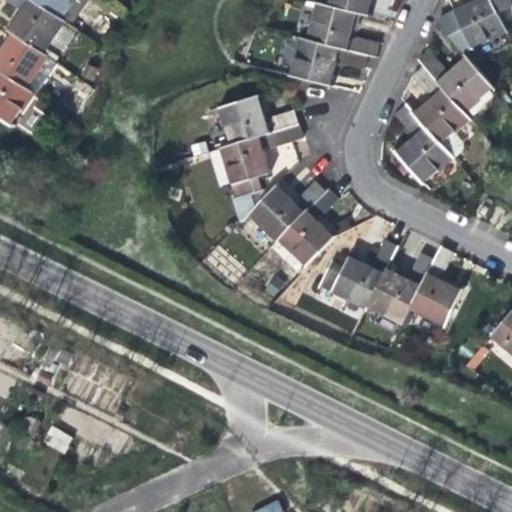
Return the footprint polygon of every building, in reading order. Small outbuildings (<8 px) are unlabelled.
[(42,54),(64,21),(59,18),(32,0),(6,0),(16,6),(22,5),(26,7),(18,18),(10,31),(13,34),(42,54)] [(32,0),(59,18),(71,0),(32,0)] [(370,0),(329,0),(328,6),(356,13),(367,15),(370,0)] [(498,13),(491,0),(480,0),(469,6),(455,12),(472,48),(507,31),(498,13)] [(511,0),(491,0),(498,13),(511,6),(511,0)] [(309,40),(368,55),(376,57),(379,43),(358,38),(352,41),(349,40),(353,25),(356,13),(328,6),(318,3),(309,40)] [(0,71),(25,88),(47,57),(42,54),(13,34),(7,44),(0,54),(0,71)] [(333,73),(337,57),(340,58),(343,63),(365,69),(368,55),(309,40),(301,38),(291,77),(299,78),(330,86),(333,73)] [(429,50),(419,60),(424,66),(463,113),(493,88),(467,57),(455,67),(445,76),(443,74),(444,67),(429,50)] [(463,113),(424,66),(412,76),(427,93),(433,93),(435,96),(424,105),(415,113),(453,158),(462,150),(463,143),(453,133),(469,119),(463,113)] [(0,117),(10,124),(32,93),(25,88),(0,71),(0,117)] [(220,108),(232,146),(298,125),(294,112),(273,118),(270,124),(267,125),(261,108),(258,96),(220,108)] [(453,158),(415,113),(408,105),(397,114),(410,131),(417,131),(419,134),(407,144),(397,153),(423,184),(453,158)] [(267,159),(263,148),(265,147),(270,150),(292,143),(303,139),(298,125),(232,146),(221,149),(237,199),(233,201),(235,205),(248,201),(246,196),(263,190),(260,178),(271,175),(267,159)] [(219,184),(228,181),(219,151),(210,153),(219,184)] [(277,242),(279,240),(326,192),(316,182),(301,197),(292,202),(285,194),(277,186),(268,195),(249,215),(277,242)] [(325,229),(314,218),(316,216),(322,216),(338,200),(328,190),(326,192),(279,240),(307,267),(335,239),(325,229)] [(387,271),(399,247),(386,241),(376,261),(378,267),(377,270),(366,264),(350,256),(345,268),(331,262),(319,285),(367,309),(369,306),(387,271)] [(454,253),(442,247),(435,261),(411,309),(445,327),(463,291),(458,289),(448,284),(437,278),(438,276),(444,273),(454,253)] [(369,306),(403,324),(411,309),(435,261),(422,255),(412,275),(414,281),(413,283),(400,277),(387,271),(369,306)] [(511,313),(492,337),(511,353),(511,313)] [(44,382),(48,374),(42,371),(38,379),(44,382)] [(49,385),(53,377),(48,374),(44,382),(49,385)] [(35,399),(39,391),(34,388),(30,396),(35,399)] [(41,401),(45,394),(39,391),(35,399),(41,401)] [(122,421),(126,413),(119,409),(116,418),(122,421)] [(64,453),(73,436),(51,425),(42,442),(64,453)] [(251,511),(282,511),(278,501),(251,510),(251,511)]
